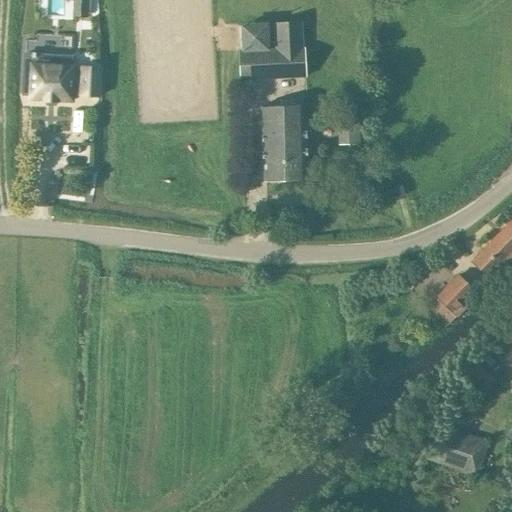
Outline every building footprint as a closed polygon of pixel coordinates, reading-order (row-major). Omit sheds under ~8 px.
[(74,3),(74,17),(87,17),(87,4),(74,3)] [(304,50),(302,21),(273,22),(275,51),(240,52),(241,81),(304,78),(303,50),(304,50)] [(252,21),(244,22),(245,50),(253,49),(270,49),(269,21),(252,21)] [(25,58),(24,77),(30,77),(30,95),(29,98),(45,99),(45,101),(57,101),(57,100),(72,100),(72,93),(80,93),(80,95),(98,96),(99,67),(82,66),(82,69),(72,68),(72,66),(70,66),(71,61),(68,60),(70,26),(29,24),(27,58),(25,58)] [(264,179),(306,177),(303,106),(261,108),(264,179)] [(400,190),(388,194),(391,203),(403,199),(400,190)] [(511,222),(472,264),(494,285),(507,272),(504,269),(511,260),(511,222)] [(435,296),(437,298),(457,317),(479,294),(457,273),(435,296)] [(473,437),(440,425),(428,459),(462,470),(473,437)]
